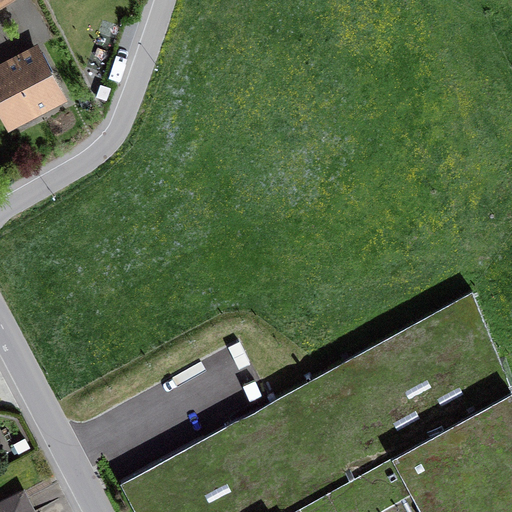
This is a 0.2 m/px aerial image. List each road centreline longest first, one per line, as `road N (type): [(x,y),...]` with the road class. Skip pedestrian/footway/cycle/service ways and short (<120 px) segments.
road 1 (residential): [(0,207),(78,164),(112,135),(163,0)]
road 2 (residential): [(98,511),(0,324)]
